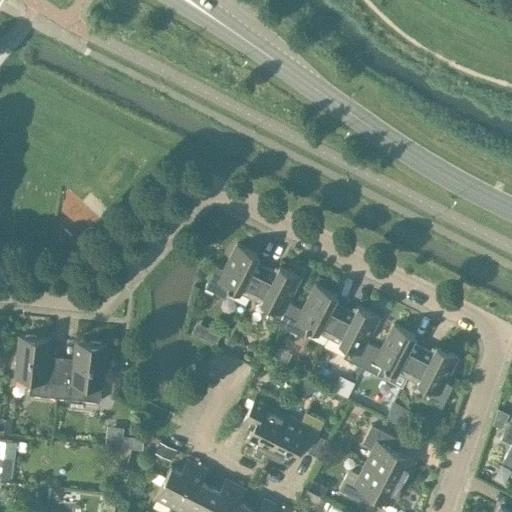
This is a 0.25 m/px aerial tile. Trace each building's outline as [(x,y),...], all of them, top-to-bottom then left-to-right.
[(250,295),(265,266),(254,261),(258,254),(237,243),(224,268),(216,264),(205,286),(225,296),(231,285),(250,295)] [(276,272),(265,266),(250,295),(270,305),(265,316),(284,326),(295,304),(288,300),(301,275),(280,265),(276,272)] [(329,335),(344,306),(333,301),(337,294),(315,283),(302,308),(295,304),(284,326),(304,336),(309,325),(329,335)] [(354,312),(344,306),(329,335),(349,345),(343,356),(363,365),(374,344),(367,340),(379,315),(358,304),(354,312)] [(198,322),(195,334),(222,340),(225,329),(198,322)] [(408,375),(422,346),(411,341),(415,334),(394,323),(381,348),(374,344),(363,365),(382,375),(388,365),(408,375)] [(57,396),(61,363),(49,362),(51,338),(19,334),(15,376),(31,377),(29,393),(57,396)] [(100,401),(102,385),(103,385),(107,344),(75,341),(73,364),(61,363),(57,396),(100,401)] [(433,352),(422,346),(408,375),(427,385),(422,395),(442,406),(453,384),(446,380),(458,355),(437,344),(433,352)] [(267,452),(286,414),(272,407),(278,396),(260,387),(241,424),(251,429),(246,441),(267,452)] [(324,420),(306,410),(301,421),(286,414),(267,452),(289,463),(301,440),(311,446),(324,420)] [(511,445),(511,415),(500,440),(511,445)] [(0,429),(11,431),(13,418),(0,416),(0,429)] [(392,446),(398,436),(372,422),(363,441),(373,446),(366,461),(404,480),(414,458),(392,446)] [(142,448),(143,437),(123,435),(121,446),(142,448)] [(172,445),(167,443),(159,439),(155,448),(167,454),(172,445)] [(175,507),(197,463),(187,458),(181,470),(171,465),(155,497),(175,507)] [(392,502),(404,480),(366,461),(359,475),(348,470),(339,488),(365,501),(370,491),(392,502)] [(185,511),(196,511),(210,485),(201,480),(207,468),(197,463),(175,507),(185,511)] [(220,511),(236,483),(226,477),(219,489),(210,485),(196,511),(220,511)] [(244,511),(249,504),(240,500),(246,488),(236,483),(220,511),(244,511)] [(269,511),(275,503),(264,497),(258,509),(249,504),(244,511),(269,511)]
